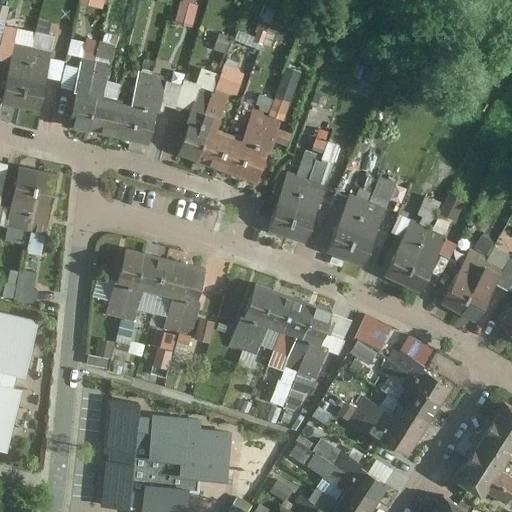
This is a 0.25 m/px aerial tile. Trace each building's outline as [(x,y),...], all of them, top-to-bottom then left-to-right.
[(179,0),(174,21),(192,26),(198,0),(179,0)] [(35,49),(15,45),(3,103),(22,108),(35,49)] [(54,53),(35,49),(22,108),(41,112),(54,53)] [(110,66),(83,60),(69,124),(83,127),(102,131),(120,135),(139,139),(152,142),(167,76),(140,70),(134,100),(104,93),(110,66)] [(245,68),(225,61),(216,86),(236,93),(245,68)] [(284,65),(274,113),(289,116),(298,68),(284,65)] [(260,186),(283,120),(254,110),(245,136),(218,126),(228,98),(203,89),(179,158),(191,162),(214,170),(232,176),(246,181),(260,186)] [(27,230),(40,167),(20,163),(7,226),(27,230)] [(59,171),(40,167),(27,230),(47,234),(59,171)] [(267,227),(285,233),(306,178),(288,171),(267,227)] [(304,240),(325,185),(306,178),(285,233),(304,240)] [(345,257),(368,200),(351,193),(328,250),(345,257)] [(458,218),(465,199),(448,193),(441,212),(458,218)] [(427,195),(422,208),(438,213),(442,200),(427,195)] [(368,200),(345,257),(362,264),(385,207),(368,200)] [(384,274),(402,282),(429,226),(412,218),(384,274)] [(446,235),(429,226),(402,282),(418,291),(446,235)] [(126,244),(108,311),(135,318),(144,285),(173,293),(164,329),(165,330),(177,333),(191,336),(209,266),(126,244)] [(442,302),(457,311),(487,258),(471,249),(442,302)] [(502,266),(487,258),(457,311),(473,319),(502,266)] [(39,272),(20,269),(15,298),(34,302),(39,272)] [(255,279),(230,344),(256,354),(269,321),(300,332),(287,367),(317,379),(331,343),(323,340),(334,308),(255,279)] [(511,332),(511,307),(500,324),(511,332)] [(39,318),(0,308),(0,378),(15,382),(18,370),(25,371),(39,318)] [(380,320),(366,313),(354,336),(368,343),(380,320)] [(209,342),(215,319),(201,315),(195,338),(209,342)] [(134,322),(120,318),(117,332),(131,336),(134,322)] [(177,333),(165,330),(161,345),(173,348),(177,333)] [(111,355),(114,341),(100,338),(97,352),(111,355)] [(173,348),(161,345),(158,345),(154,363),(170,367),(174,349),(173,348)] [(348,419),(406,456),(455,382),(398,347),(381,372),(409,388),(394,414),(364,396),(356,407),(348,419)] [(15,382),(0,378),(0,446),(7,448),(23,384),(15,382)] [(327,423),(337,400),(323,394),(313,417),(327,423)] [(511,399),(507,396),(456,477),(485,497),(488,492),(508,504),(511,497),(511,474),(502,468),(511,452),(511,399)] [(199,493),(200,478),(228,480),(231,431),(201,429),(202,417),(152,414),(152,416),(139,415),(140,402),(108,400),(104,453),(108,453),(107,461),(104,461),(100,508),(129,510),(129,508),(141,509),(140,511),(186,511),(188,492),(199,493)] [(348,419),(356,407),(346,401),(338,413),(348,419)] [(316,449),(334,461),(342,449),(321,436),(313,448),(316,449)] [(338,483),(347,469),(334,461),(316,449),(307,463),(338,483)] [(375,458),(370,470),(387,477),(392,465),(375,458)] [(314,511),(370,511),(389,483),(353,460),(347,469),(338,483),(345,488),(337,500),(330,511),(320,504),(314,511)] [(290,488),(276,479),(270,490),(284,499),(290,488)] [(320,504),(330,511),(337,500),(316,487),(309,497),(320,504)] [(448,491),(434,511),(475,511),(477,510),(448,491)] [(314,511),(320,504),(309,497),(301,492),(288,511),(314,511)]
